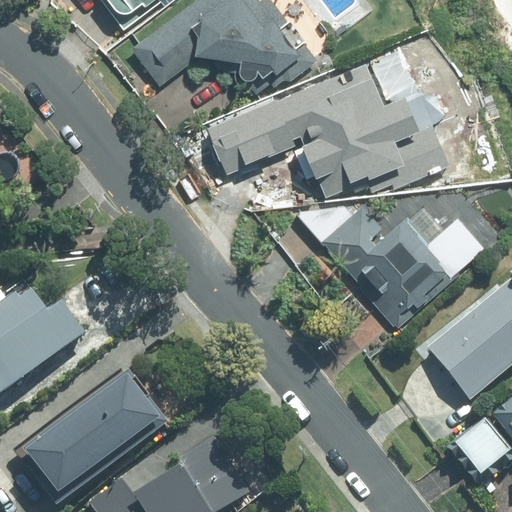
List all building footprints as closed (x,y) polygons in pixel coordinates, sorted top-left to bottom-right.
[(108,0),(129,27),(164,0),(108,0)] [(270,83),(273,87),(283,79),(290,81),(316,61),(270,0),(260,0),(258,2),(256,0),(193,0),(129,48),(158,87),(195,59),(216,63),(221,70),(250,74),(249,85),(255,94),(270,83)] [(380,148),(335,91),(325,90),(296,113),(287,102),(243,138),(274,176),(289,164),(308,188),(310,186),(319,198),(351,172),(368,192),(400,166),(384,146),(380,148)] [(451,247),(429,246),(406,219),(386,236),(361,207),(320,244),(396,331),(468,268),(451,247)] [(502,373),(501,371),(511,362),(511,275),(423,348),(467,401),(502,373)] [(0,393),(2,396),(84,335),(61,305),(50,313),(33,291),(21,300),(17,295),(0,307),(0,393)] [(122,378),(118,372),(16,453),(61,510),(171,423),(130,371),(122,378)] [(511,395),(487,415),(511,447),(511,467),(511,468),(511,395)] [(511,456),(511,453),(484,418),(446,448),(475,485),(511,456)] [(155,511),(223,511),(257,490),(221,433),(185,457),(189,463),(143,493),(155,511)] [(137,511),(148,504),(126,477),(101,497),(112,511),(137,511)]
